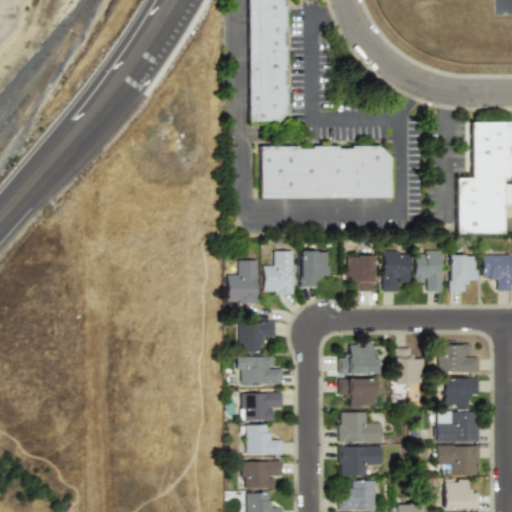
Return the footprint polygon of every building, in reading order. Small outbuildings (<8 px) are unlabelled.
[(247,124),(247,0),(281,0),(281,6),(284,6),(284,31),(282,31),(282,46),(285,46),(284,71),(282,71),(282,85),(285,85),(285,112),(272,124),(247,124)] [(469,122),(509,121),(510,178),(502,178),(502,234),(454,234),(454,177),(470,177),(469,122)] [(257,146),(296,146),(296,148),(309,149),(309,146),(335,146),(335,148),(349,148),(349,146),(375,146),(387,157),(388,197),(257,198),(257,146)] [(260,260),(260,293),(290,293),(290,249),(271,249),(271,260),(260,260)] [(326,275),(326,249),(297,249),(297,286),(316,286),(316,275),(326,275)] [(419,291),(439,291),(439,249),(411,249),(411,280),(419,280),(419,291)] [(406,280),(406,250),(379,250),(379,291),(396,291),(396,280),(406,280)] [(508,253),(479,253),(479,280),(489,280),(489,290),(508,290),(508,253)] [(370,254),(342,254),(342,280),(351,280),(351,291),(370,291),(370,254)] [(474,280),(474,254),(445,254),(446,291),(464,291),(464,280),(474,280)] [(254,259),(235,259),(235,270),(225,270),(225,302),(254,302),(254,259)] [(271,340),(271,321),(235,321),(235,351),(260,351),(260,340),(271,340)] [(335,373),(375,373),(375,354),(370,354),(370,343),(346,343),(346,354),(335,354),(335,373)] [(464,344),(434,344),(434,372),(475,372),(475,354),(464,354),(464,344)] [(392,351),(392,383),(420,383),(420,357),(407,357),(407,351),(392,351)] [(270,355),(234,355),(234,387),(279,387),(279,366),(270,366),(270,355)] [(346,406),(371,406),(371,377),(335,377),(335,397),(346,397),(346,406)] [(464,406),(464,395),(474,395),(474,377),(438,377),(438,406),(464,406)] [(238,392),(238,420),(268,420),(268,410),(278,410),(278,392),(238,392)] [(335,442),(378,442),(378,421),(367,421),(367,411),(335,411),(335,442)] [(430,441),(474,441),(474,411),(430,411),(430,441)] [(268,423),(240,423),(240,453),(278,453),(278,441),(268,441),(268,423)] [(475,444),(432,444),(432,465),(443,465),(443,475),(475,475),(475,444)] [(378,465),(378,445),(335,445),(335,475),(367,475),(367,465),(378,465)] [(237,460),(238,488),(269,488),(269,478),(279,478),(279,460),(237,460)] [(373,479),(345,479),(345,490),(335,490),(335,509),(373,509),(373,479)] [(439,508),(475,508),(475,489),(465,489),(465,479),(439,479),(439,508)] [(268,491),(243,491),(243,511),(279,511),(279,501),(268,501),(268,491)] [(391,502),(391,511),(420,511),(420,502),(391,502)]
